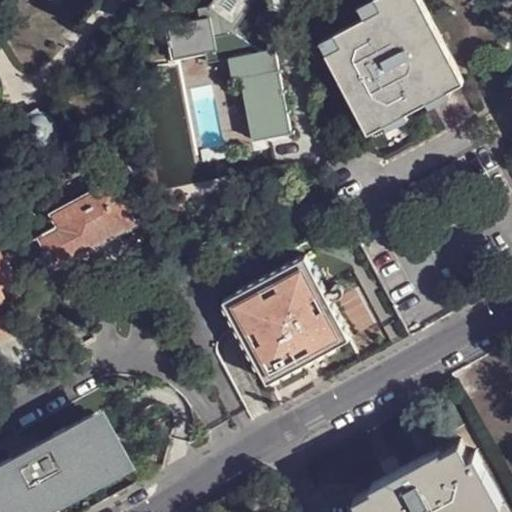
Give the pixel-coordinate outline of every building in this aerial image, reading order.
[(252,144),(294,136),(275,47),(260,51),(234,32),(233,25),(250,0),(209,0),(207,4),(192,8),(195,18),(164,24),(173,63),(203,57),(205,68),(226,63),(230,85),(239,83),(252,144)] [(465,80),(422,0),(379,0),(383,7),(366,17),(337,32),(343,44),(328,52),(370,131),(386,122),(407,111),(428,100),(450,88),(465,80)] [(370,0),(360,5),(366,17),(383,7),(379,0),(370,0)] [(337,32),(322,40),(328,52),(343,44),(337,32)] [(428,100),(431,106),(453,94),(450,88),(428,100)] [(410,117),(407,111),(386,122),(389,128),(410,117)] [(32,138),(39,142),(47,143),(54,140),(59,134),(60,130),(60,122),(55,116),(48,112),(40,112),(33,117),(29,123),(29,131),(32,138)] [(113,180),(102,185),(123,221),(134,216),(113,180)] [(53,212),(59,222),(21,242),(43,282),(63,272),(56,260),(99,237),(95,230),(111,221),(114,226),(123,221),(102,185),(53,212)] [(0,297),(22,285),(0,245),(0,297)] [(254,283),(224,299),(269,382),(283,374),(280,369),(303,357),(334,340),(337,346),(352,338),(307,254),(291,263),(294,268),(257,288),(254,283)] [(164,295),(176,315),(189,308),(178,288),(164,295)] [(34,299),(0,317),(0,316),(0,340),(44,316),(34,299)] [(98,411),(89,417),(114,464),(91,476),(95,484),(128,466),(98,411)] [(89,417),(0,464),(0,511),(42,511),(95,484),(91,476),(114,464),(89,417)] [(363,500),(370,511),(477,511),(485,508),(483,503),(497,495),(483,469),(489,465),(482,454),(477,457),(468,442),(451,452),(450,449),(392,480),(380,487),(382,490),(363,500)]
